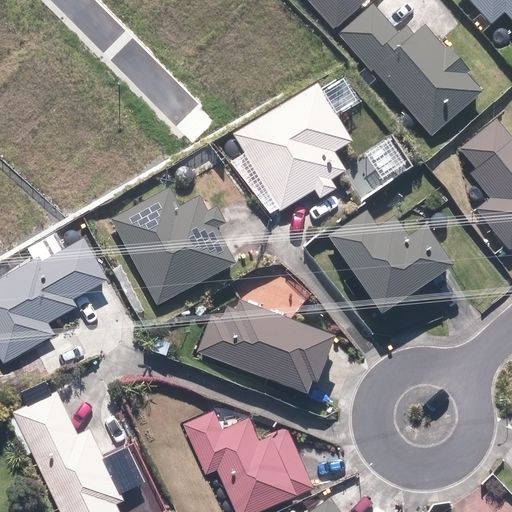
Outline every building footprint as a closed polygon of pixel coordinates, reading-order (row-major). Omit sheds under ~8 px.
[(306,0),(334,31),(365,0),(306,0)] [(511,0),(466,0),(490,26),(502,15),(511,25),(511,0)] [(467,73),(469,71),(424,22),(414,31),(406,22),(396,31),(371,4),(337,35),(432,139),(484,92),(467,73)] [(318,204),(338,193),(332,183),(348,174),(335,152),(353,142),(321,85),(233,134),(279,215),(313,195),(318,204)] [(511,135),(495,114),(454,147),(473,171),(468,175),(489,200),(475,211),(510,254),(511,252),(511,135)] [(180,208),(170,188),(112,218),(157,307),(237,267),(216,226),(226,222),(217,204),(204,211),(198,199),(180,208)] [(379,228),(368,212),(329,238),(383,317),(454,268),(426,227),(407,240),(392,219),(379,228)] [(110,281),(87,240),(68,250),(57,230),(25,248),(33,262),(0,280),(0,352),(7,364),(56,336),(50,325),(79,309),(74,301),(110,281)] [(242,300),(212,315),(196,354),(310,399),(335,336),(242,300)] [(112,411),(93,374),(10,414),(57,511),(120,511),(117,505),(124,502),(120,494),(146,482),(129,447),(104,459),(86,423),(112,411)] [(215,472),(231,511),(272,511),(315,494),(286,426),(259,437),(250,416),(222,428),(214,409),(181,423),(204,476),(215,472)] [(326,499),(309,511),(339,511),(329,497),(326,499)]
